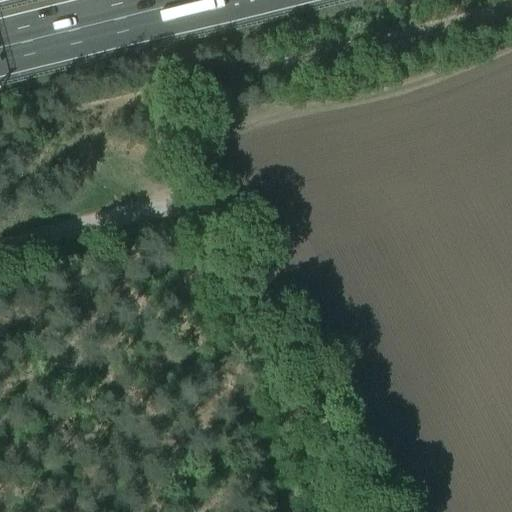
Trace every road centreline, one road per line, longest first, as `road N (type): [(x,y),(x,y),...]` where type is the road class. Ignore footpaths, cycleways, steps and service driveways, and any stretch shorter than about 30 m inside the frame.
road 1 (unclassified): [(0,248),(188,212),(221,223),(370,511)]
road 2 (track): [(138,511),(229,398),(244,402),(304,511)]
road 3 (motorway): [(0,41),(168,0)]
